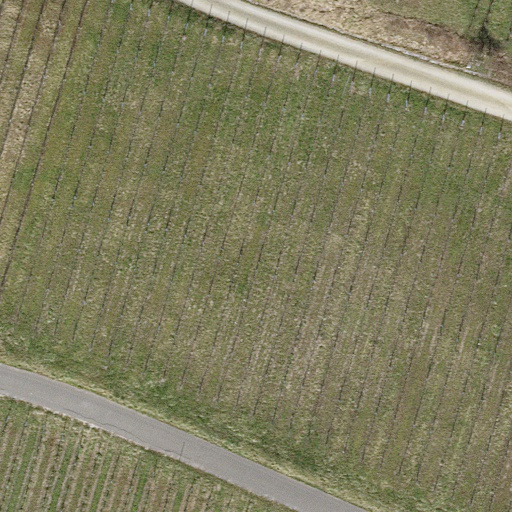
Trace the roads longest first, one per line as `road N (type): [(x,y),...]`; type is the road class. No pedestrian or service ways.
road 1 (unclassified): [(0,378),(106,413),(334,511)]
road 2 (track): [(214,0),(511,107)]
